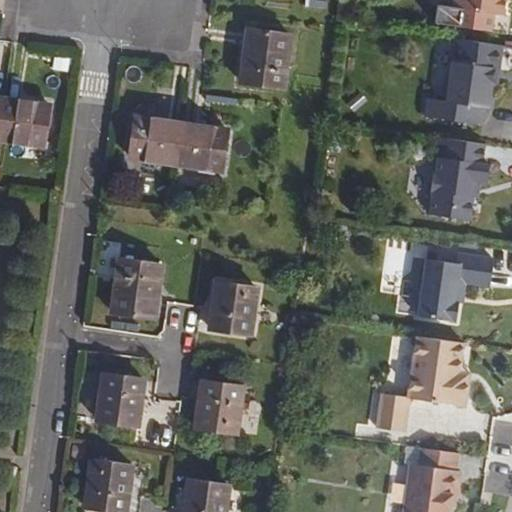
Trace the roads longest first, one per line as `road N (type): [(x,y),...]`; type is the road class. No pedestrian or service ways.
road 1 (residential): [(62,336),(108,8)]
road 2 (residential): [(37,511),(62,336)]
